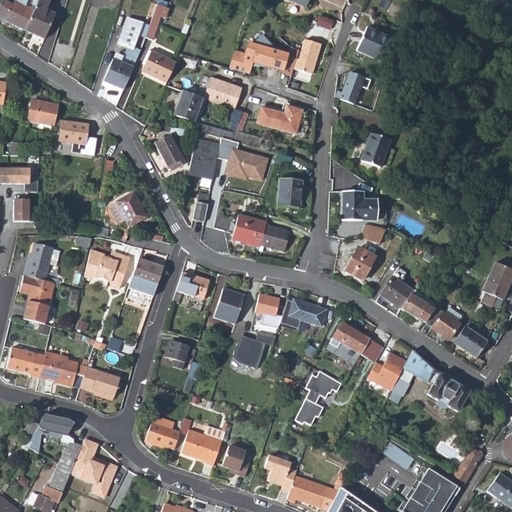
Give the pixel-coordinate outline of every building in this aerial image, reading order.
[(36,0),(13,0),(11,5),(0,0),(0,1),(0,18),(24,30),(32,14),(33,11),(36,1),(36,0)] [(49,0),(39,0),(37,5),(46,10),(51,1),(49,0)] [(32,15),(32,14),(24,30),(42,39),(55,15),(46,10),(37,5),(32,15)] [(164,19),(167,9),(155,5),(144,37),(151,40),(159,17),(164,19)] [(320,14),(316,24),(331,29),(335,19),(320,14)] [(244,54),(234,51),(229,68),(240,72),(249,75),(252,65),(264,65),(273,65),(277,53),(274,49),(260,35),(245,49),(244,54)] [(382,60),(387,48),(359,37),(354,48),(382,60)] [(319,46),(303,41),(297,59),(295,59),(291,70),(304,74),(312,46),(318,48),(319,46)] [(312,46),(304,74),(310,76),(318,48),(312,46)] [(274,49),(277,53),(273,65),(264,65),(281,70),(286,56),(287,53),(274,49)] [(173,63),(150,51),(141,70),(165,82),(173,63)] [(291,70),(295,59),(286,56),(281,70),(280,72),(290,75),(291,70)] [(103,81),(123,89),(132,67),(112,59),(103,81)] [(349,71),(340,98),(356,104),(365,77),(349,71)] [(210,78),(202,99),(234,110),(241,89),(210,78)] [(193,122),(197,109),(187,106),(190,94),(181,91),(173,115),(193,122)] [(197,109),(201,98),(190,94),(187,106),(197,109)] [(54,126),(58,106),(31,100),(29,111),(30,112),(28,121),(38,123),(53,126),(54,126)] [(262,103),(261,106),(284,113),(286,105),(301,110),(301,107),(284,102),(282,109),(262,103)] [(261,106),(256,123),(294,133),(301,110),(286,105),(284,113),(261,106)] [(242,113),(237,111),(231,129),(235,131),(242,113)] [(247,114),(242,113),(235,131),(235,132),(240,133),(247,114)] [(62,121),(59,141),(91,145),(94,125),(62,121)] [(200,122),(198,132),(207,134),(209,125),(200,122)] [(37,128),(52,131),(53,126),(38,123),(37,128)] [(234,132),(209,125),(207,134),(222,138),(231,140),(232,140),(235,132),(234,132)] [(259,148),(263,139),(250,135),(240,133),(235,132),(232,140),(240,143),(245,144),(247,145),(259,148)] [(390,140),(371,132),(360,158),(380,166),(390,140)] [(177,167),(184,164),(169,134),(153,143),(166,168),(175,163),(177,167)] [(195,138),(189,174),(213,180),(218,157),(221,144),(195,138)] [(222,138),(221,144),(218,157),(229,160),(232,147),(238,149),(240,143),(232,140),(231,140),(222,138)] [(9,142),(8,155),(18,156),(19,143),(9,142)] [(59,143),(52,142),(50,156),(48,164),(55,164),(55,159),(59,159),(60,148),(58,148),(59,143)] [(36,150),(36,154),(37,154),(42,155),(43,154),(49,155),(50,147),(43,146),(43,150),(36,150)] [(229,160),(225,173),(248,179),(249,177),(263,180),(269,158),(238,149),(232,147),(229,160)] [(105,160),(100,187),(99,196),(103,197),(104,188),(108,189),(110,177),(111,177),(113,161),(105,160)] [(166,168),(169,171),(177,167),(175,163),(166,168)] [(8,167),(0,167),(0,183),(7,183),(8,167)] [(31,167),(8,167),(7,183),(25,184),(25,192),(39,192),(39,180),(30,180),(31,167)] [(301,183),(279,180),(276,207),(298,210),(301,183)] [(341,190),(341,219),(376,218),(376,198),(362,198),(362,190),(341,190)] [(132,194),(115,203),(115,204),(108,207),(112,216),(111,220),(118,225),(125,221),(128,228),(145,219),(138,206),(139,205),(132,194)] [(30,199),(14,198),(15,221),(30,221),(30,199)] [(193,219),(203,222),(203,221),(206,208),(207,205),(195,202),(193,219)] [(215,209),(206,208),(203,221),(212,222),(215,209)] [(231,240),(259,247),(259,245),(264,225),(265,223),(237,216),(231,240)] [(379,244),(385,230),(380,228),(362,221),(361,235),(379,244)] [(284,231),(264,225),(259,245),(283,252),(285,242),(281,241),(284,231)] [(101,236),(106,238),(108,230),(95,227),(93,235),(101,236)] [(74,243),(87,245),(89,237),(75,235),(74,243)] [(151,242),(161,244),(162,237),(153,236),(151,242)] [(494,244),(488,240),(482,247),(487,251),(494,244)] [(23,267),(21,276),(31,278),(41,280),(43,281),(44,275),(51,248),(32,243),(30,255),(26,268),(23,267)] [(120,288),(129,263),(128,254),(113,249),(111,256),(91,248),(84,277),(91,279),(94,278),(96,275),(100,276),(108,279),(108,281),(111,282),(112,287),(120,288)] [(374,257),(357,248),(345,271),(362,280),(374,257)] [(137,260),(130,280),(126,289),(152,298),(162,269),(137,260)] [(511,277),(511,270),(496,263),(482,292),(503,299),(511,277)] [(208,281),(181,272),(171,302),(177,304),(181,293),(202,300),(208,281)] [(43,281),(58,284),(59,279),(44,275),(43,281)] [(401,284),(412,291),(417,283),(407,276),(401,284)] [(379,295),(399,309),(408,296),(412,291),(401,284),(391,277),(379,295)] [(31,278),(21,320),(41,325),(48,294),(38,292),(41,280),(31,278)] [(212,318),(234,325),(243,295),(221,288),(212,318)] [(279,299),(257,295),(253,312),(266,315),(265,321),(272,323),(279,299)] [(432,311),(408,296),(399,309),(416,321),(417,319),(423,323),(432,311)] [(320,327),(326,310),(291,300),(286,317),(301,321),(320,327)] [(458,324),(434,308),(432,311),(423,323),(430,327),(429,328),(447,340),(458,324)] [(298,328),(318,334),(320,327),(301,321),(298,328)] [(340,323),(325,348),(352,364),(359,353),(375,363),(375,362),(383,349),(340,323)] [(486,341),(463,327),(452,343),(460,348),(461,347),(476,356),(486,341)] [(252,334),(250,340),(270,346),(272,336),(249,330),(248,333),(252,334)] [(117,352),(120,342),(110,339),(106,349),(110,350),(116,351),(117,351),(117,352)] [(103,350),(105,343),(96,340),(94,340),(92,346),(103,350)] [(190,345),(171,341),(166,357),(176,361),(174,367),(183,369),(190,345)] [(26,377),(37,380),(37,378),(42,357),(9,349),(4,370),(27,375),(26,377)] [(456,413),(468,392),(448,380),(438,375),(436,372),(414,353),(411,350),(405,361),(390,390),(402,396),(408,385),(403,382),(408,372),(426,382),(427,381),(432,384),(426,395),(437,401),(446,407),(456,413)] [(366,379),(389,392),(390,390),(405,361),(388,352),(381,366),(380,369),(373,366),(366,379)] [(66,359),(43,353),(42,357),(37,378),(46,381),(46,379),(52,380),(56,381),(56,384),(70,388),(73,375),(75,364),(66,361),(66,359)] [(73,375),(82,378),(85,367),(75,364),(73,375)] [(117,378),(85,367),(82,378),(78,388),(91,392),(110,399),(117,378)] [(311,390),(306,399),(315,403),(320,395),(326,398),(328,392),(331,393),(332,389),(339,391),(342,383),(320,371),(317,376),(312,374),(306,387),(311,390)] [(183,392),(188,393),(193,378),(188,376),(183,392)] [(295,388),(297,383),(292,379),(288,376),(284,387),(291,389),(292,387),(295,388)] [(90,395),(109,402),(110,399),(91,392),(90,395)] [(315,403),(306,399),(295,419),(304,423),(304,421),(311,425),(315,415),(319,417),(324,407),(315,403)] [(45,414),(39,424),(44,430),(67,435),(75,423),(68,418),(45,414)] [(164,445),(173,449),(179,431),(173,429),(159,424),(161,418),(154,415),(145,442),(152,444),(153,441),(164,445)] [(159,424),(173,429),(175,423),(161,418),(159,424)] [(39,424),(30,419),(24,430),(23,432),(32,437),(33,435),(39,424)] [(475,421),(473,420),(472,419),(469,419),(467,420),(465,421),(464,422),(464,424),(463,427),(464,429),(466,431),(468,432),(471,432),(473,431),(475,430),(476,427),(476,425),(476,423),(475,421)] [(204,462),(212,465),(221,441),(218,440),(189,429),(180,453),(192,457),(195,455),(205,459),(204,462)] [(86,438),(83,445),(70,474),(95,484),(91,493),(107,498),(119,465),(94,456),(99,443),(86,438)] [(39,493),(33,506),(43,511),(54,511),(70,474),(83,445),(68,440),(50,487),(47,486),(43,495),(39,493)] [(381,451),(407,468),(415,457),(388,440),(381,451)] [(245,451),(228,445),(221,465),(230,468),(237,471),(236,473),(244,476),(249,462),(242,460),(245,451)] [(458,467),(468,474),(480,455),(481,455),(473,450),(468,452),(458,467)] [(280,489),(288,492),(294,476),(296,470),(289,467),(290,464),(267,456),(263,469),(269,471),(266,480),(281,486),(280,489)] [(371,511),(344,492),(333,511),(440,511),(455,489),(428,471),(404,511),(371,511)] [(335,484),(340,487),(346,476),(340,473),(335,484)] [(486,491),(509,508),(511,503),(511,483),(499,474),(486,491)] [(337,492),(294,476),(288,492),(286,498),(294,501),(296,498),(328,510),(337,492)] [(7,504),(0,499),(0,511),(17,511),(18,511),(13,507),(7,504)] [(7,504),(13,507),(16,503),(10,499),(7,504)]
